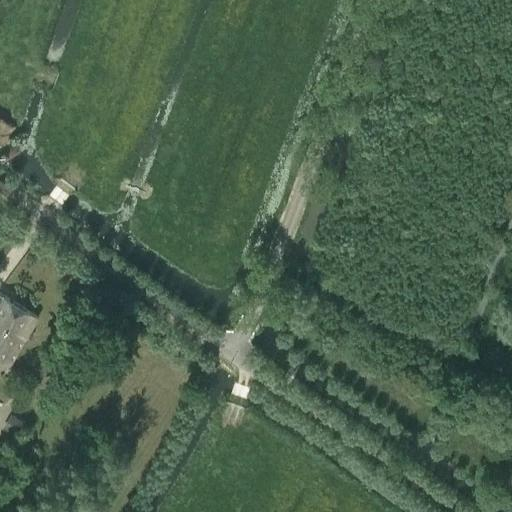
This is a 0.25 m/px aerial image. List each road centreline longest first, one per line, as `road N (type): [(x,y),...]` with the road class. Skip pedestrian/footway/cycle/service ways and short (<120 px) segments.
road 1 (unclassified): [(229,354),(254,316),(375,0)]
road 2 (unclassified): [(229,354),(0,185)]
road 3 (unclassified): [(453,511),(229,354)]
